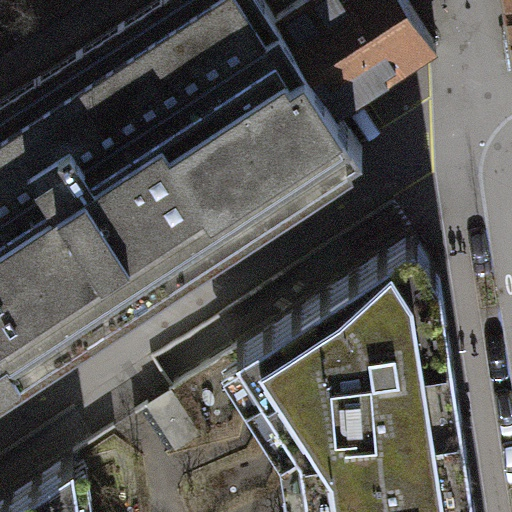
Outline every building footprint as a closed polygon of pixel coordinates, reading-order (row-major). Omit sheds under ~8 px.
[(157,0),(7,96),(134,294),(365,147),(340,107),(438,44),(410,0),(297,0),(278,13),(269,0),(157,0)] [(0,379),(134,294),(7,96),(0,100),(0,379)] [(301,440),(303,454),(466,429),(441,268),(415,228),(237,341),(301,440)] [(172,384),(146,401),(177,447),(203,430),(172,384)] [(478,511),(466,429),(303,454),(312,511),(478,511)] [(84,511),(74,447),(0,493),(0,511),(84,511)]
